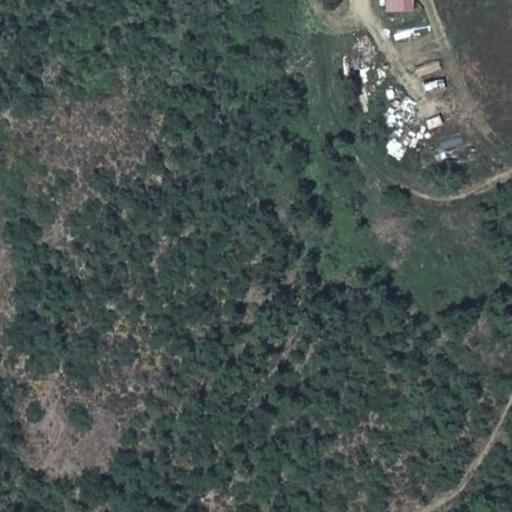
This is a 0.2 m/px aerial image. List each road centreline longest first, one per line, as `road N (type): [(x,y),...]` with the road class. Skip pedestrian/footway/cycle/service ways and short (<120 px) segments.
road 1 (track): [(317,0),(321,58),(346,138),(394,184),(452,206),(511,175)]
road 2 (track): [(511,407),(481,478),(429,511)]
